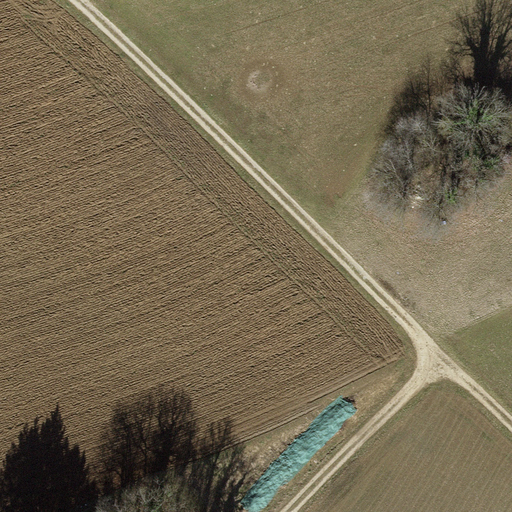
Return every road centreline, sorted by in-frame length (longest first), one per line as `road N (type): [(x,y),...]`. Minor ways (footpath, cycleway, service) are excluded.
road 1 (track): [(78,0),(511,425)]
road 2 (track): [(290,511),(444,358)]
